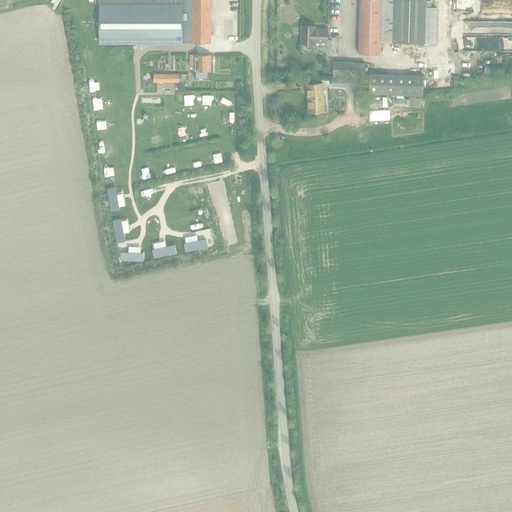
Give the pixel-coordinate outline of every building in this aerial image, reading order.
[(102,0),(103,42),(183,42),(210,42),(210,0),(102,0)] [(381,43),(425,43),(436,44),(436,7),(431,6),(431,0),(360,0),(359,53),(380,54),(381,43)] [(327,40),(328,29),(316,29),(316,26),(302,26),(301,43),(315,44),(315,47),(332,47),(332,40),(327,40)] [(207,71),(210,71),(211,54),(190,54),(190,64),(195,64),(195,78),(206,78),(206,76),(207,76),(207,71)] [(365,76),(365,63),(334,62),(334,75),(365,76)] [(179,74),(168,74),(162,74),(162,82),(179,82),(179,74)] [(424,95),(424,75),(370,74),(369,94),(424,95)] [(309,113),(324,112),(322,83),(309,84),(310,90),(308,90),(309,113)]
